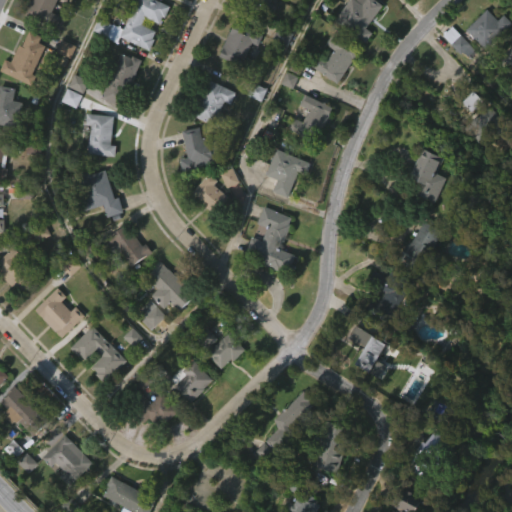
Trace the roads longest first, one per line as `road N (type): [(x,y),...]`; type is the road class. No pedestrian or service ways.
road 1 (residential): [(0,317),(139,455),(176,457),(193,449),(295,349),(323,303),(330,222),(352,138),(395,61),(447,0)]
road 2 (residential): [(358,511),(392,436),(391,421),(309,364),(164,211),(154,186),(147,145),(154,115),(210,0)]
